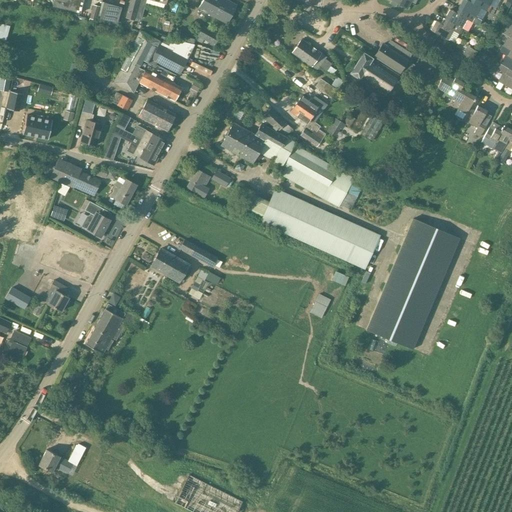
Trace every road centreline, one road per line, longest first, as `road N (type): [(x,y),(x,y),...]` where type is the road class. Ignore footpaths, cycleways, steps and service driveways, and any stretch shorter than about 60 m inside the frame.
road 1 (unclassified): [(0,455),(259,0)]
road 2 (residential): [(511,104),(412,26)]
